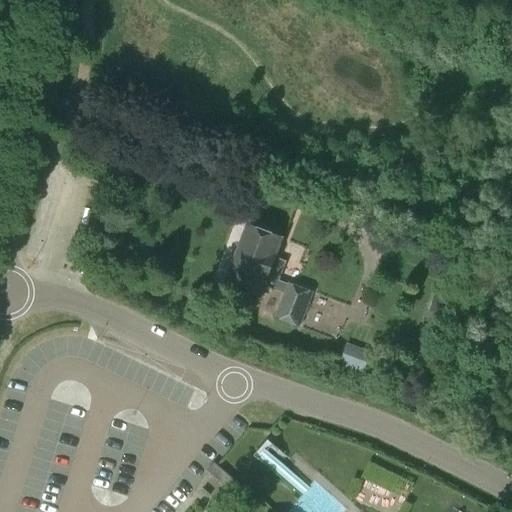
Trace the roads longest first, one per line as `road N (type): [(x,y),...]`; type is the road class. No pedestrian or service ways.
road 1 (tertiary): [(5,295),(41,294),(93,310),(238,380),(385,428),(511,493)]
road 2 (residential): [(63,5),(21,180)]
